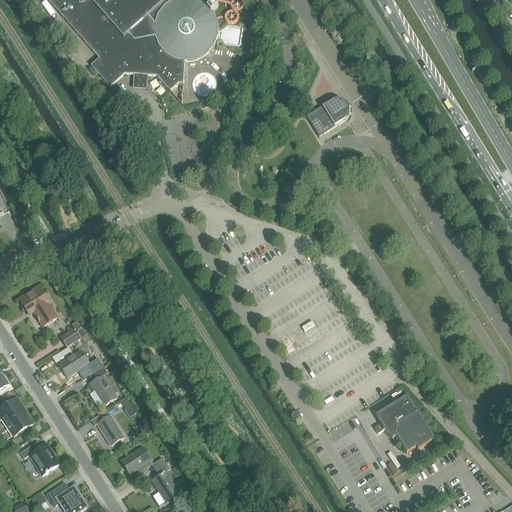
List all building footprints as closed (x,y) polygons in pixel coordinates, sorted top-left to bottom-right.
[(157,78),(169,91),(170,92),(179,84),(183,85),(185,62),(187,62),(198,60),(207,55),(214,46),(217,36),(217,31),(217,25),(213,14),(211,13),(217,8),(218,3),(213,3),(208,8),(206,6),(196,1),(189,0),(182,0),(175,1),(174,2),(172,0),(48,0),(48,1),(99,59),(91,67),(110,88),(125,75),(157,78)] [(237,5),(235,9),(240,13),(248,2),(244,0),(231,0),(231,1),(237,5)] [(306,117),(319,138),(346,121),(348,118),(349,115),(350,112),(349,109),(348,106),(346,103),(343,101),(340,100),(336,100),(333,101),(306,117)] [(0,217),(4,216),(3,214),(9,212),(0,191),(0,217)] [(20,301),(28,313),(30,311),(33,316),(35,315),(39,320),(38,321),(39,323),(40,322),(43,328),(58,319),(58,318),(58,319),(49,306),(51,305),(40,288),(20,301)] [(62,339),(63,341),(67,347),(80,339),(73,327),(68,330),(70,334),(62,339)] [(66,362),(59,366),(68,379),(79,372),(81,376),(86,372),(92,369),(89,365),(81,352),(78,354),(75,348),(64,355),(68,361),(66,362)] [(92,369),(86,372),(89,377),(103,368),(100,363),(98,360),(89,365),(92,369)] [(104,408),(117,399),(103,378),(107,375),(103,368),(89,377),(94,384),(90,386),(104,408)] [(0,391),(8,386),(0,372),(0,391)] [(0,421),(2,420),(14,438),(33,425),(22,408),(22,407),(18,400),(13,403),(9,397),(0,402),(0,421)] [(407,397),(378,415),(383,424),(381,425),(374,429),(378,435),(384,431),(395,443),(396,443),(395,442),(398,441),(406,455),(417,448),(418,450),(416,451),(417,452),(435,440),(417,410),(416,411),(407,397)] [(128,401),(122,405),(126,411),(132,407),(128,401)] [(102,415),(92,422),(95,427),(98,425),(112,447),(124,438),(111,417),(106,420),(102,415)] [(10,443),(0,448),(0,457),(0,458),(14,449),(10,443)] [(60,466),(56,458),(56,457),(55,457),(51,451),(52,450),(51,450),(47,445),(42,449),(38,443),(20,454),(24,460),(29,457),(31,459),(30,460),(31,460),(41,474),(40,475),(41,475),(42,477),(46,475),(46,476),(48,474),(60,466)] [(152,461),(143,448),(122,463),(130,476),(152,461)] [(152,466),(155,471),(165,465),(162,460),(152,466)] [(159,478),(152,482),(167,504),(179,496),(181,499),(190,494),(183,483),(174,489),(165,474),(169,471),(165,465),(155,471),(159,478)] [(83,500),(83,499),(82,500),(80,496),(80,495),(75,488),(75,487),(74,487),(69,491),(65,485),(47,496),(54,508),(59,504),(64,511),(81,511),(88,508),(88,509),(88,508),(88,507),(83,500)] [(42,495),(33,501),(37,509),(47,503),(42,495)] [(14,508),(15,511),(28,511),(25,503),(14,508)]
